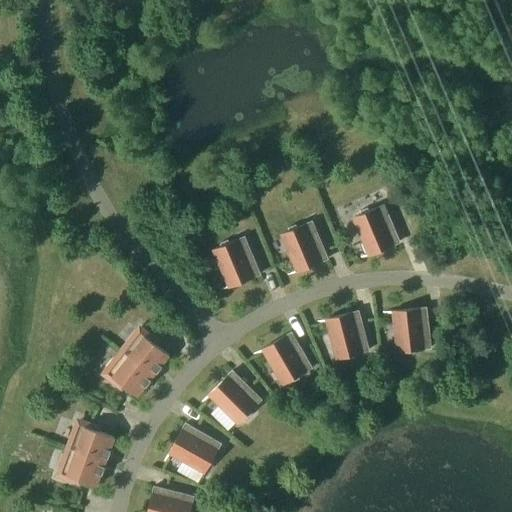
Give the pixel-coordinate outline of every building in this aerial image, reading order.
[(400,241),(385,204),(371,210),(368,207),(360,210),(360,214),(355,216),(371,252),(359,257),(360,258),(400,241)] [(283,233),(298,269),(288,273),(288,274),(328,258),(313,221),(299,226),(296,224),(289,227),(288,231),(283,233)] [(221,242),(220,246),(216,248),(231,285),(220,289),(220,290),(261,273),(245,236),(232,242),(228,239),(221,242)] [(144,302),(150,296),(146,292),(140,298),(144,302)] [(400,351),(404,350),(407,354),(415,353),(417,349),(431,347),(427,307),(384,312),(384,313),(396,312),(400,351)] [(339,358),(343,356),(346,359),(354,357),(355,353),(369,350),(359,310),(317,321),(317,323),(329,320),(339,358)] [(126,353),(153,375),(170,354),(157,344),(159,341),(148,332),(145,335),(142,333),(126,353)] [(255,355),(265,349),(285,383),(289,380),(292,382),(300,378),(299,374),(312,367),(292,332),(254,354),(255,355)] [(137,396),(153,375),(126,353),(109,374),(113,376),(110,380),(122,389),(124,385),(137,396)] [(203,402),(211,394),(239,421),(242,418),(247,419),(252,413),(251,409),(262,399),(233,370),(202,401),(203,402)] [(72,449),(105,461),(115,437),(99,431),(101,427),(87,422),(85,426),(81,424),(72,449)] [(165,462),(171,451),(205,470),(208,466),(212,466),(216,459),(214,455),(221,443),(186,423),(164,461),(165,462)] [(96,486),(105,461),(72,449),(63,473),(67,475),(66,479),(80,484),(81,480),(96,486)] [(192,511),(190,510),(194,496),(154,486),(147,511),(192,511)]
